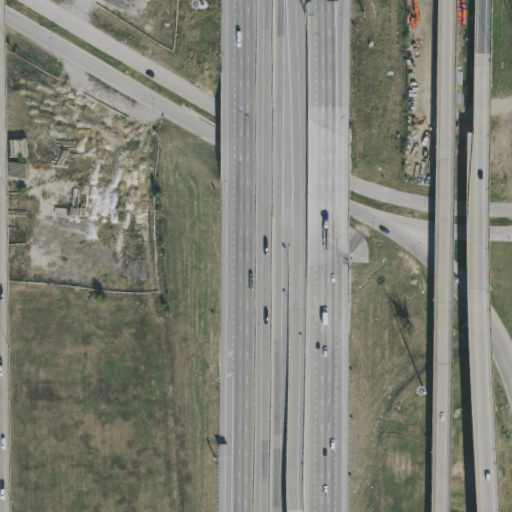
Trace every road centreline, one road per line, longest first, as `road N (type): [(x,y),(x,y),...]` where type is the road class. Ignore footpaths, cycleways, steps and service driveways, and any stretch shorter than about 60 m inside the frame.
road 1 (primary): [(511,210),(441,208),(347,183),(25,0)]
road 2 (motorway): [(440,511),(447,0)]
road 3 (motorway): [(491,511),(483,55)]
road 4 (motorway): [(244,202),(241,511)]
road 5 (motorway): [(267,213),(261,511)]
road 6 (motorway): [(275,511),(278,219)]
road 7 (motorway): [(295,511),(296,230)]
road 8 (motorway): [(322,511),(325,243)]
road 9 (primary): [(151,100),(382,223)]
road 10 (motorway): [(0,284),(3,511)]
road 11 (primary): [(0,13),(151,100)]
road 12 (primary): [(382,223),(511,235)]
